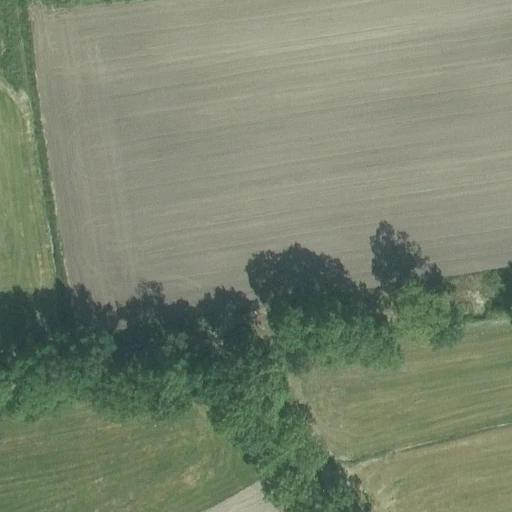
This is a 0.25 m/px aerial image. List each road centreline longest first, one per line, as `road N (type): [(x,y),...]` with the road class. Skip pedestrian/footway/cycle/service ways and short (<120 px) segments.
road 1 (track): [(0,375),(511,292)]
road 2 (unclassified): [(227,337),(242,381),(333,511)]
